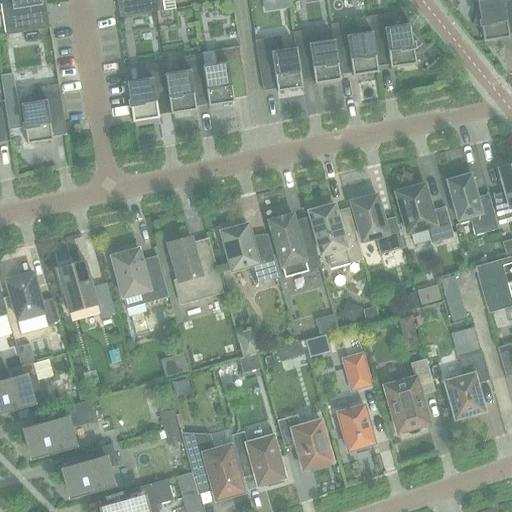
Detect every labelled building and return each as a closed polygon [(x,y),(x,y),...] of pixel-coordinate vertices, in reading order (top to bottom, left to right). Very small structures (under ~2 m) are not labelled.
[(0,0),(0,4),(1,5),(6,35),(49,28),(44,0),(0,0)] [(117,0),(120,17),(163,11),(161,0),(117,0)] [(511,33),(511,0),(488,0),(477,2),(478,9),(472,25),(481,28),(483,42),(509,38),(508,34),(511,33)] [(394,13),(369,17),(377,73),(378,72),(377,64),(389,62),(390,68),(416,64),(414,50),(421,44),(411,32),(410,24),(396,27),(394,13)] [(377,73),(369,17),(368,17),(370,33),(358,35),(356,21),(331,25),(340,80),(341,80),(339,72),(351,70),(352,76),(377,73)] [(117,23),(117,41),(153,40),(153,23),(117,23)] [(318,29),(293,33),(302,88),(303,88),(301,80),(314,78),(315,84),(340,80),(331,25),(330,25),(333,41),(320,42),(318,29)] [(277,92),(302,88),(293,33),(292,33),(295,48),(283,50),(280,36),(255,41),(263,91),(276,89),(277,92)] [(202,54),(201,54),(209,106),(234,102),(234,99),(247,97),(240,47),(214,51),(216,64),(204,66),(202,54)] [(164,62),(163,62),(171,114),(196,110),(195,104),(208,102),(208,106),(209,106),(201,54),(176,58),(178,72),(166,74),(164,62)] [(138,66),(125,68),(127,82),(133,122),(159,118),(158,112),(170,110),(171,114),(163,62),(138,66)] [(27,145),(53,141),(52,137),(66,135),(58,84),(32,89),(35,102),(21,105),(27,145)] [(0,142),(10,141),(9,130),(4,103),(4,101),(0,101),(0,142)] [(17,101),(4,103),(9,130),(21,128),(17,101)] [(494,195),(494,194),(492,194),(501,224),(511,221),(511,165),(498,169),(504,193),(494,195)] [(470,174),(447,181),(458,220),(469,217),(474,235),(498,228),(488,192),(486,193),(487,195),(477,198),(470,174)] [(431,244),(454,238),(445,207),(431,211),(424,185),(395,193),(407,234),(426,229),(431,244)] [(380,255),(403,248),(395,217),(383,221),(376,196),(351,203),(362,242),(375,238),(380,255)] [(337,217),(334,205),(323,208),(322,206),(308,210),(321,255),(326,253),(330,269),(362,260),(349,213),(337,217)] [(285,278),(308,272),(308,271),(320,267),(306,217),(294,221),(292,215),(286,217),(285,216),(275,218),(275,220),(269,221),(285,278)] [(251,239),(247,225),(220,232),(231,271),(246,267),(254,285),(279,278),(267,235),(251,239)] [(181,303),(221,292),(207,245),(194,249),(191,238),(167,244),(178,281),(175,282),(181,303)] [(511,239),(502,243),(506,259),(511,256),(511,239)] [(115,256),(111,257),(126,309),(168,297),(157,256),(141,261),(138,250),(127,253),(124,251),(116,253),(115,256)] [(475,267),(482,290),(511,281),(511,256),(506,259),(475,267)] [(457,261),(462,279),(472,276),(467,258),(457,261)] [(97,305),(101,318),(115,314),(106,283),(92,287),(85,262),(70,266),(70,264),(60,266),(61,269),(56,270),(69,313),(97,305)] [(41,302),(33,273),(6,281),(17,321),(44,313),(47,325),(59,321),(52,298),(41,302)] [(455,276),(440,280),(443,291),(458,287),(455,276)] [(511,281),(482,290),(488,313),(511,306),(511,281)] [(438,287),(416,293),(420,307),(442,300),(438,287)] [(403,304),(391,307),(393,314),(419,307),(415,292),(401,296),(403,304)] [(368,308),(365,314),(367,321),(379,318),(375,306),(368,308)] [(463,307),(449,311),(452,322),(467,318),(463,307)] [(333,314),(315,319),(319,335),(337,330),(333,314)] [(303,341),(318,336),(314,324),(299,328),(303,341)] [(247,330),(236,333),(243,356),(259,351),(255,335),(247,330)] [(511,343),(497,348),(506,379),(507,378),(507,377),(511,375),(511,343)] [(33,362),(28,344),(17,348),(22,365),(33,362)] [(45,346),(30,350),(35,368),(50,364),(45,346)] [(304,347),(298,348),(305,372),(311,370),(304,347)] [(454,420),(485,411),(477,383),(489,379),(482,352),(457,359),(463,377),(444,383),(454,420)] [(257,354),(239,359),(243,373),(261,368),(257,354)] [(371,385),(362,354),(343,360),(351,391),(371,385)] [(418,433),(420,429),(419,427),(428,424),(420,395),(435,391),(426,359),(410,364),(414,378),(401,382),(400,380),(397,378),(389,380),(387,383),(388,386),(384,387),(397,433),(406,431),(407,433),(411,435),(418,433)] [(10,382),(0,384),(0,412),(43,400),(32,363),(6,370),(10,382)] [(51,425),(25,432),(32,457),(74,445),(70,429),(96,421),(91,400),(47,412),(51,425)] [(356,454),(369,450),(368,446),(375,444),(364,406),(337,413),(348,452),(355,450),(356,454)] [(173,410),(159,413),(164,430),(178,426),(173,410)] [(303,470),(332,462),(320,421),(301,427),(297,415),(277,421),(284,448),(296,445),(303,470)] [(178,426),(164,430),(168,445),(182,442),(178,426)] [(216,500),(243,492),(230,446),(214,450),(210,435),(182,433),(181,430),(180,431),(193,478),(208,473),(216,500)] [(244,432),(231,435),(243,478),(254,475),(257,486),(267,483),(268,486),(283,482),(282,479),(285,478),(273,436),(247,443),(244,432)] [(89,464),(63,472),(70,497),(113,485),(108,468),(118,466),(112,445),(86,452),(89,464)] [(102,511),(158,511),(157,505),(173,501),(167,479),(124,491),(128,504),(102,511)] [(197,495),(183,499),(187,511),(196,511),(201,511),(197,495)]
